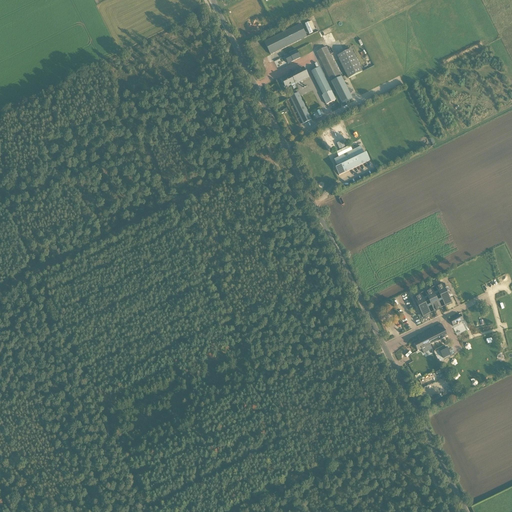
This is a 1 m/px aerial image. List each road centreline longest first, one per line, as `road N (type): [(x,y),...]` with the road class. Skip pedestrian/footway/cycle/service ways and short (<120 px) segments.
road 1 (tertiary): [(465,511),(212,0)]
road 2 (track): [(120,94),(307,474)]
road 3 (track): [(36,273),(285,148)]
road 4 (track): [(36,273),(149,511)]
road 5 (track): [(295,480),(419,418)]
